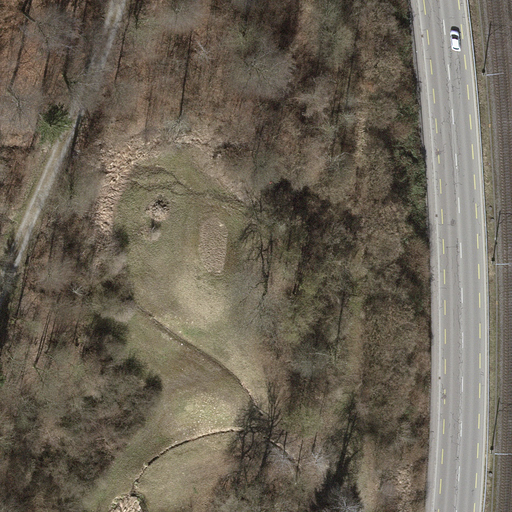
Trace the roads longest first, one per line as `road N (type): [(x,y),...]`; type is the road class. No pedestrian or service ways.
road 1 (primary): [(457,511),(461,250),(442,0)]
road 2 (track): [(0,291),(119,0)]
